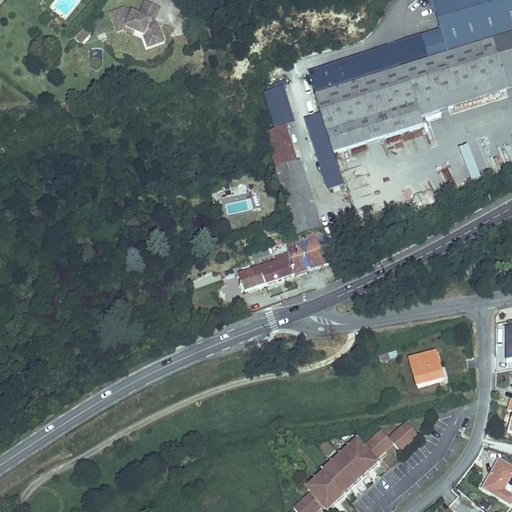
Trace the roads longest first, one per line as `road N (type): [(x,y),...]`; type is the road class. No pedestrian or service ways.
road 1 (secondary): [(0,466),(119,390),(293,314)]
road 2 (residential): [(410,511),(469,458),(488,387),(482,304)]
road 3 (secondary): [(321,302),(511,207)]
road 4 (residential): [(356,324),(482,304)]
